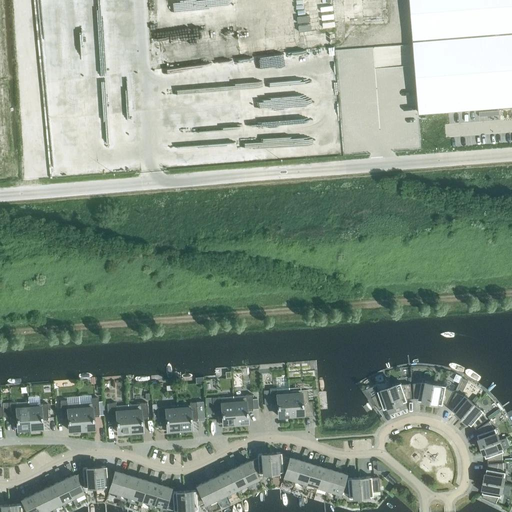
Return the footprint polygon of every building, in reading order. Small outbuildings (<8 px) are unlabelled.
[(511,0),(409,0),(419,112),(511,105),(511,0)] [(430,402),(434,382),(434,383),(422,380),(421,382),(413,383),(414,398),(418,398),(418,399),(430,402)] [(410,383),(402,384),(401,382),(390,386),(389,385),(389,386),(396,404),(407,400),(407,399),(411,398),(410,383)] [(453,391),(446,387),(446,385),(434,383),(434,382),(430,402),(443,404),(443,402),(447,404),(453,391)] [(396,404),(389,386),(378,390),(378,392),(371,397),(380,409),(383,407),(384,408),(396,404)] [(478,386),(471,394),(475,398),(482,390),(478,386)] [(314,415),(313,400),(308,401),(307,390),(299,390),(289,391),(289,387),(288,387),(288,389),(291,417),(303,416),(303,414),(313,413),(313,415),(314,415)] [(291,417),(288,389),(276,389),(276,388),(269,388),(271,404),(271,402),(277,402),(278,416),(290,415),(290,417),(291,417)] [(462,417),(475,402),(474,401),(474,402),(465,394),(464,395),(456,392),(449,405),(453,407),(452,408),(462,417)] [(253,410),(252,394),(245,395),(245,396),(233,397),(233,395),(235,423),(247,422),(246,409),(253,408),(253,410)] [(235,423),(233,395),(233,396),(233,397),(221,398),(221,396),(212,397),(213,413),(214,413),(213,411),(222,410),(223,424),(235,423)] [(100,416),(98,398),(91,398),(91,402),(80,403),(79,401),(79,402),(81,429),(94,428),(93,415),(99,414),(99,416),(100,416)] [(30,430),(28,400),(28,402),(16,403),(16,401),(9,402),(10,418),(11,418),(10,416),(17,415),(18,429),(30,428),(30,430)] [(49,419),(47,403),(29,404),(28,400),(30,430),(43,429),(42,422),(42,418),(48,417),(48,419),(49,419)] [(81,429),(79,402),(79,403),(67,404),(67,400),(60,401),(61,419),(62,419),(62,417),(68,417),(69,430),(81,429)] [(130,431),(128,404),(128,405),(116,406),(116,402),(107,403),(108,421),(109,421),(108,419),(117,419),(118,432),(130,431)] [(148,418),(147,402),(140,403),(140,404),(128,405),(128,404),(130,431),(142,430),(141,417),(148,416),(148,418)] [(197,420),(198,420),(196,402),(190,402),(190,404),(178,405),(178,404),(177,404),(180,433),(180,431),(192,430),(192,423),(191,423),(191,419),(197,418),(197,420)] [(487,418),(482,412),(484,410),(475,402),(462,417),(471,425),(472,423),(475,427),(487,418)] [(157,407),(157,403),(152,404),(153,418),(159,417),(160,423),(160,421),(166,421),(167,432),(179,431),(179,433),(180,433),(177,404),(177,405),(157,407)] [(496,427),(494,428),(489,421),(476,429),(479,433),(477,434),(482,445),(500,439),(500,438),(496,427)] [(504,450),(500,440),(500,439),(482,445),(486,457),(487,456),(488,461),(503,459),(502,451),(504,450)] [(290,458),(289,458),(281,455),(281,452),(269,453),(270,472),(282,471),(282,470),(285,471),(286,471),(290,458)] [(270,472),(269,453),(257,454),(257,457),(250,461),(255,473),(256,473),(258,472),(259,473),(270,472)] [(295,479),(301,460),(289,457),(289,458),(290,458),(286,471),(285,471),(284,475),(293,478),(291,484),(294,485),(296,479),(295,479)] [(258,477),(256,473),(255,473),(250,461),(249,460),(239,465),(247,482),(246,483),(249,489),(252,487),(249,481),(258,477)] [(306,482),(312,464),(301,460),(295,479),(296,479),(304,481),(302,487),(305,488),(307,482),(306,482)] [(506,471),(504,471),(503,462),(488,463),(488,468),(487,468),(484,480),(504,483),(503,483),(506,471)] [(317,485),(323,467),(312,464),(306,482),(307,482),(315,484),(313,491),(316,492),(318,486),(317,485)] [(247,482),(239,465),(228,470),(236,487),(236,488),(239,494),(242,492),(239,486),(246,483),(247,482)] [(96,486),(94,466),(82,467),(83,471),(75,475),(80,487),(81,487),(84,485),(84,486),(96,486)] [(115,472),(114,472),(106,469),(106,466),(94,466),(96,486),(107,485),(107,484),(110,485),(111,485),(115,472)] [(328,489),(334,470),(323,467),(317,485),(318,486),(325,488),(324,494),(327,495),(329,489),(328,489)] [(236,487),(228,470),(218,475),(226,492),(226,493),(228,498),(232,497),(229,491),(236,488),(236,487)] [(344,478),(345,474),(334,470),(328,489),(329,489),(336,491),(335,497),(338,498),(340,491),(344,478)] [(121,492),(126,474),(115,471),(114,472),(115,472),(111,485),(110,485),(109,489),(118,491),(116,498),(119,499),(121,493),(121,492)] [(83,491),(81,487),(80,487),(75,475),(74,474),(64,479),(72,496),(71,496),(74,502),(77,501),(75,495),(83,491)] [(131,496),(137,477),(126,474),(121,492),(121,493),(129,495),(127,501),(130,502),(132,496),(131,496)] [(226,492),(218,475),(208,480),(216,497),(215,498),(218,503),(221,502),(219,496),(226,493),(226,492)] [(371,476),(359,477),(360,496),(361,496),(372,495),(372,492),(380,491),(379,477),(371,477),(371,476)] [(142,499),(148,481),(137,477),(131,496),(132,496),(140,498),(138,504),(141,505),(143,499),(142,499)] [(360,496),(359,477),(347,478),(347,479),(344,478),(340,491),(348,493),(348,497),(357,496),(358,503),(361,503),(361,496),(360,496)] [(72,496),(64,479),(53,484),(62,501),(61,501),(64,507),(67,506),(64,500),(71,496),(72,496)] [(216,497),(208,480),(197,485),(199,489),(205,501),(205,502),(208,508),(211,507),(208,501),(215,498),(216,497)] [(482,492),(484,492),(482,497),(496,503),(499,495),(501,496),(502,493),(508,494),(510,485),(504,484),(504,483),(484,480),(482,492)] [(153,502),(159,484),(148,481),(142,499),(143,499),(151,502),(149,508),(152,509),(154,503),(153,502)] [(62,501),(53,484),(43,489),(51,506),(53,511),(57,511),(54,505),(61,501),(62,501)] [(169,492),(171,487),(159,484),(153,502),(154,503),(161,505),(160,511),(163,511),(165,505),(169,492)] [(51,506),(43,489),(33,494),(41,511),(40,511),(44,511),(44,510),(51,506)] [(199,489),(196,491),(196,490),(184,491),(185,510),(197,509),(197,505),(205,502),(205,501),(199,489)] [(185,510),(184,491),(172,492),(172,493),(169,492),(165,505),(173,507),(174,511),(185,510)] [(41,511),(33,494),(22,499),(24,503),(28,511),(38,511),(40,511),(41,511)] [(28,511),(24,503),(21,504),(21,503),(9,504),(9,511),(28,511)]
